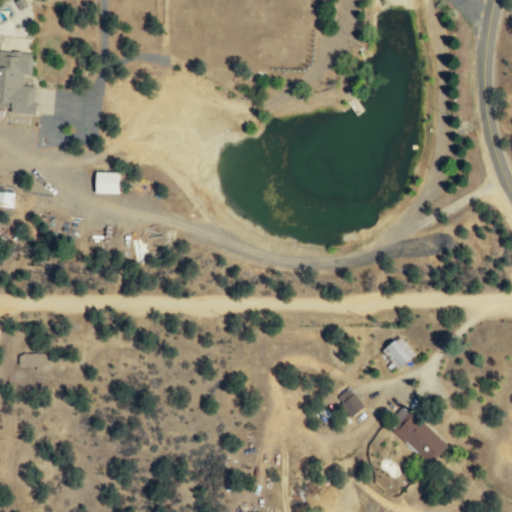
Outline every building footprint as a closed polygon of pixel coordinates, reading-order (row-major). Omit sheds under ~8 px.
[(33,52),(0,49),(0,106),(12,107),(12,111),(36,113),(38,85),(24,84),(25,73),(31,74),(33,52)] [(122,171),(98,171),(97,192),(121,193),(122,171)] [(0,205),(14,206),(15,191),(0,190),(0,205)] [(384,349),(400,368),(417,354),(401,335),(384,349)] [(18,366),(49,367),(50,352),(19,352),(18,366)] [(336,397),(351,416),(364,406),(349,386),(336,397)] [(447,444),(412,410),(394,428),(429,462),(447,444)]
